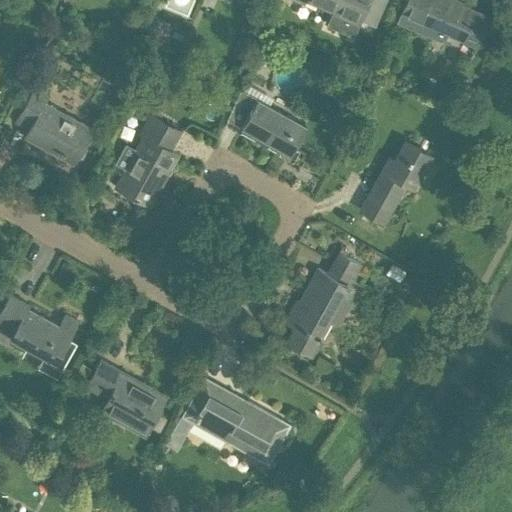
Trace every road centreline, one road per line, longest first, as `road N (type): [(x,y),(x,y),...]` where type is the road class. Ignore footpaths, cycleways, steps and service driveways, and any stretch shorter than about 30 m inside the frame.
road 1 (residential): [(149,289),(224,330),(296,206),(223,166)]
road 2 (residential): [(0,204),(149,289)]
road 3 (residential): [(223,166),(149,289)]
